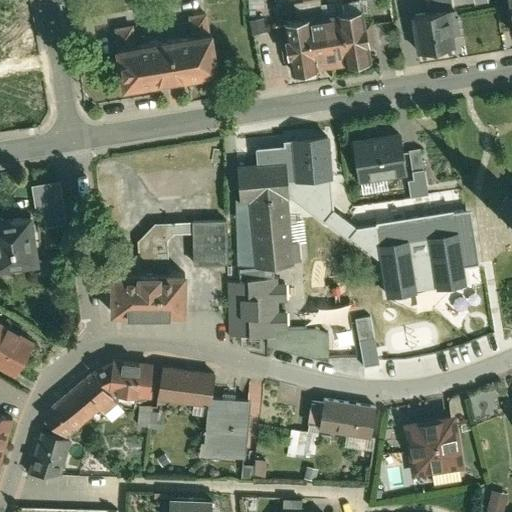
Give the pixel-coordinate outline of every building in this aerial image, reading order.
[(360,21),(358,7),(339,10),(337,0),(330,0),(316,2),(315,0),(297,0),(298,6),(302,5),(303,16),(278,20),(288,74),(367,60),(364,46),(371,45),(367,20),(360,21)] [(511,0),(502,0),(508,36),(511,35),(511,0)] [(414,54),(450,47),(447,32),(456,30),(452,5),(406,13),(414,54)] [(116,88),(215,71),(207,25),(205,26),(202,11),(183,14),(185,29),(131,38),(129,23),(109,27),(112,41),(108,42),(116,88)] [(396,129),(345,136),(352,184),(357,183),(359,195),(377,193),(375,181),(403,177),(396,129)] [(253,151),(254,163),(286,161),(287,182),(330,179),(327,135),(281,140),(281,146),(253,151)] [(420,149),(409,151),(414,181),(407,183),(409,200),(428,197),(420,149)] [(254,163),(234,164),(236,198),(229,199),(234,269),(267,267),(289,266),(289,262),(294,262),(293,244),(288,245),(286,222),(292,222),(290,201),(288,200),(288,196),(287,182),(286,161),(254,163)] [(330,179),(287,182),(288,196),(381,264),(374,224),(354,228),(332,210),(330,179)] [(56,180),(29,185),(36,230),(64,225),(56,180)] [(0,269),(35,263),(26,209),(0,213),(0,269)] [(381,264),(386,298),(464,286),(461,269),(478,267),(469,209),(374,224),(381,264)] [(129,243),(130,266),(153,265),(164,265),(164,241),(170,233),(187,232),(188,265),(224,264),(222,220),(148,222),(129,243)] [(182,315),(181,269),(153,270),(153,265),(130,266),(127,266),(127,270),(102,271),(103,318),(116,317),(116,320),(165,319),(165,316),(182,315)] [(234,269),(233,282),(222,282),(224,341),(244,340),(244,343),(275,342),(274,333),(283,333),(283,320),(282,316),(274,316),(273,302),(282,302),(281,286),(273,286),(272,281),(269,281),(267,267),(234,269)] [(0,368),(11,375),(31,339),(0,320),(0,368)] [(292,320),(283,320),(283,333),(274,333),(275,342),(275,348),(314,360),(332,360),(333,335),(318,328),(292,328),(292,320)] [(362,370),(378,367),(369,320),(353,323),(362,370)] [(148,364),(110,360),(85,374),(106,398),(116,399),(116,405),(129,406),(130,400),(132,400),(131,411),(143,412),(144,402),(148,366),(148,364)] [(204,400),(209,374),(158,364),(157,368),(148,366),(144,402),(151,402),(202,413),(204,400)] [(106,398),(85,374),(51,403),(47,407),(38,421),(63,440),(97,411),(102,418),(115,408),(106,398)] [(241,464),(245,403),(204,400),(202,413),(199,446),(195,446),(194,461),(241,464)] [(371,409),(320,401),(319,407),(307,405),(302,438),(286,435),(281,463),(301,467),(302,460),(310,461),(313,440),(349,446),(347,455),(363,457),(371,409)] [(0,458),(9,419),(0,416),(0,458)] [(452,417),(399,425),(408,481),(461,473),(452,417)] [(37,432),(23,478),(56,480),(68,442),(37,432)] [(491,511),(504,511),(505,496),(493,495),(491,511)] [(206,511),(208,500),(166,498),(164,511),(206,511)]
